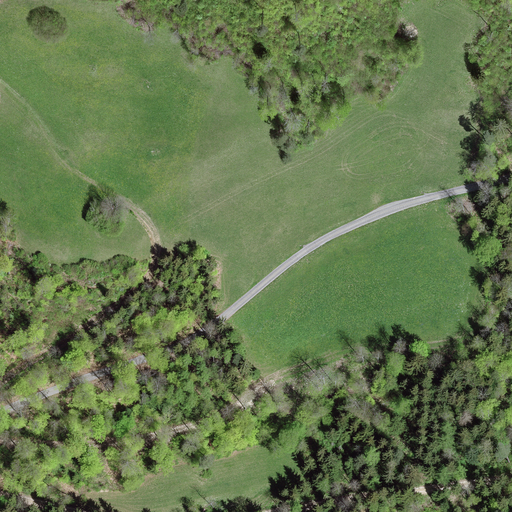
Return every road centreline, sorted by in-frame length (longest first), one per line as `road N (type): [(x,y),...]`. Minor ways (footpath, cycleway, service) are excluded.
road 1 (track): [(511,178),(398,205),(323,238),(204,331),(0,411)]
road 2 (track): [(511,306),(490,329),(437,343),(359,348),(282,373),(200,424),(132,441),(0,439)]
road 3 (track): [(0,84),(81,176),(140,214),(157,249),(151,271),(128,294),(0,384)]
road 4 (track): [(511,479),(297,511)]
